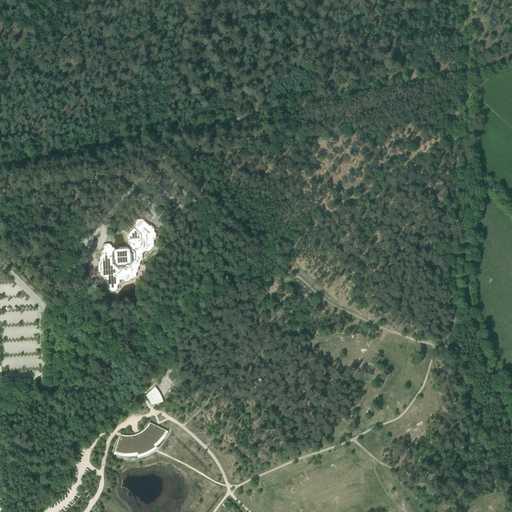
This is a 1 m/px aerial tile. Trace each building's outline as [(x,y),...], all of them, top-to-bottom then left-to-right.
[(101,256),(99,259),(99,262),(102,265),(102,270),(100,272),(100,276),(103,278),(106,278),(106,284),(109,286),(109,290),(111,292),(115,292),(117,289),(117,286),(119,284),(119,281),(122,280),(124,283),(128,283),(130,280),(133,280),(135,278),(135,274),(138,272),(137,268),(140,266),(139,262),(142,260),(142,255),(144,253),(149,252),(153,247),(153,242),(156,239),(156,234),(154,233),(154,228),(151,226),(150,227),(148,225),(142,220),(135,220),(135,227),(126,238),(127,239),(127,246),(130,249),(129,251),(126,249),(118,249),(114,254),(114,252),(114,253),(114,251),(113,249),(111,250),(111,247),(109,244),(105,245),(103,247),(103,251),(101,253),(101,256)] [(34,353),(29,357),(33,362),(37,358),(34,353)] [(259,388),(263,380),(257,377),(253,385),(259,388)] [(153,390),(146,395),(147,396),(147,397),(148,397),(148,398),(149,398),(149,399),(149,400),(150,400),(150,401),(151,402),(151,403),(151,404),(152,405),(160,402),(160,401),(159,400),(159,399),(159,398),(158,397),(158,396),(157,395),(157,394),(156,394),(156,393),(155,392),(154,391),(154,390),(153,390)] [(120,436),(115,453),(115,452),(116,452),(117,453),(118,453),(119,453),(120,453),(121,453),(122,454),(123,454),(124,454),(125,454),(126,454),(127,454),(128,454),(129,454),(130,454),(131,454),(132,454),(133,454),(133,453),(136,452),(137,457),(138,457),(138,455),(140,455),(141,455),(142,454),(143,454),(144,454),(144,453),(145,453),(146,453),(147,452),(148,452),(149,451),(150,450),(151,450),(152,449),(153,449),(155,447),(155,448),(156,448),(153,445),(154,444),(155,443),(156,443),(157,443),(157,442),(158,441),(159,441),(159,440),(160,439),(160,438),(161,438),(162,437),(162,436),(163,436),(163,435),(164,434),(164,433),(165,432),(166,432),(150,423),(150,424),(149,425),(148,426),(148,427),(147,428),(146,429),(145,430),(144,431),(143,432),(142,432),(141,433),(140,434),(139,434),(138,435),(137,435),(136,435),(136,436),(135,436),(134,436),(133,436),(132,437),(131,437),(130,437),(129,437),(128,437),(127,437),(126,437),(125,437),(124,437),(123,436),(122,436),(121,436),(120,436)]
